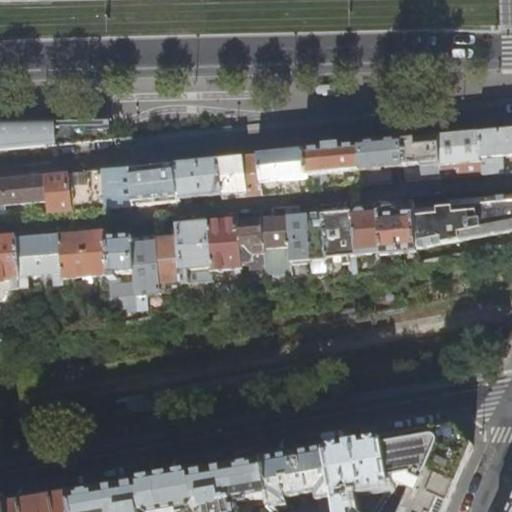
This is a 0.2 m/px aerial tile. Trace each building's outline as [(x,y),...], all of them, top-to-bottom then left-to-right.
[(0,152),(20,150),(111,142),(111,122),(17,124),(0,124),(0,152)] [(511,132),(506,133),(481,135),(484,176),(500,174),(498,159),(511,157),(511,132)] [(459,138),(441,139),(444,179),(484,176),(481,135),(459,138)] [(395,144),(360,147),(361,187),(392,184),(391,169),(404,168),(406,183),(444,179),(441,139),(395,144)] [(326,150),(306,152),(309,191),(335,189),(361,187),(360,147),(326,150)] [(286,154),(258,157),(263,196),(286,193),(309,191),(306,152),(286,154)] [(244,158),(220,160),(223,195),(223,199),(242,197),(263,196),(258,157),(244,158)] [(200,162),(176,165),(181,200),(202,198),(223,195),(220,160),(200,162)] [(161,166),(130,169),(135,207),(159,205),(181,203),(181,200),(176,165),(161,166)] [(117,170),(89,173),(91,192),(110,190),(111,209),(118,208),(135,207),(130,169),(117,170)] [(72,175),(45,177),(49,203),(50,215),(71,213),(92,211),(92,204),(91,192),(89,173),(72,175)] [(30,179),(0,181),(0,208),(23,206),(49,203),(45,177),(30,179)] [(415,207),(415,209),(418,253),(511,233),(511,198),(459,203),(415,207)] [(380,207),(381,211),(383,254),(384,256),(418,253),(415,209),(404,210),(402,208),(402,205),(393,206),(380,207)] [(275,221),(262,222),(265,252),(290,249),(287,208),(273,209),(275,221)] [(297,208),(287,208),(290,249),(311,248),(308,219),(298,219),(297,208)] [(253,223),(239,224),(242,269),(247,268),(248,272),(266,270),(265,252),(262,222),(261,211),(252,211),(253,223)] [(363,213),(354,214),(358,256),(383,254),(381,211),(363,213)] [(337,215),(323,217),(327,262),(343,261),(343,267),(346,267),(347,279),(360,277),(358,256),(354,214),(337,215)] [(316,218),(308,219),(311,248),(315,286),(322,284),(320,274),(328,273),(327,262),(323,217),(316,218)] [(223,223),(208,224),(212,275),(242,272),(242,269),(239,224),(239,222),(223,223)] [(178,227),(179,240),(183,287),(213,284),(212,275),(208,224),(192,226),(178,227)] [(79,235),(59,236),(63,282),(106,277),(107,284),(111,283),(107,240),(106,233),(79,235)] [(36,238),(16,240),(21,290),(21,291),(29,290),(28,280),(36,280),(36,283),(48,282),(48,278),(55,278),(56,288),(64,288),(63,282),(59,236),(36,238)] [(143,238),(132,239),(135,276),(136,286),(138,312),(139,321),(146,319),(145,307),(143,304),(142,299),(162,297),(157,241),(156,237),(143,238)] [(119,240),(107,240),(111,283),(114,314),(138,312),(136,286),(122,287),(121,281),(117,281),(116,276),(122,276),(122,277),(135,276),(132,239),(119,240)] [(0,241),(0,285),(5,285),(14,284),(15,291),(21,290),(16,240),(0,241)] [(179,240),(157,241),(162,297),(183,295),(183,287),(179,240)] [(423,434),(381,441),(389,487),(394,485),(393,477),(399,465),(417,462),(419,472),(416,478),(411,475),(404,490),(402,489),(391,511),(445,511),(473,447),(458,428),(423,434)] [(353,446),(327,451),(337,511),(355,511),(353,502),(352,501),(347,502),(346,496),(349,490),(360,488),(360,490),(362,492),(389,487),(381,441),(353,446)] [(293,457),(263,462),(269,498),(272,511),(290,508),(288,500),(317,495),(320,511),(337,511),(327,451),(293,457)] [(94,492),(71,496),(73,511),(190,511),(195,511),(199,505),(203,505),(205,511),(204,511),(240,511),(239,504),(269,498),(263,462),(236,467),(193,474),(138,484),(94,492)] [(39,501),(6,507),(6,511),(73,511),(71,496),(39,501)]
